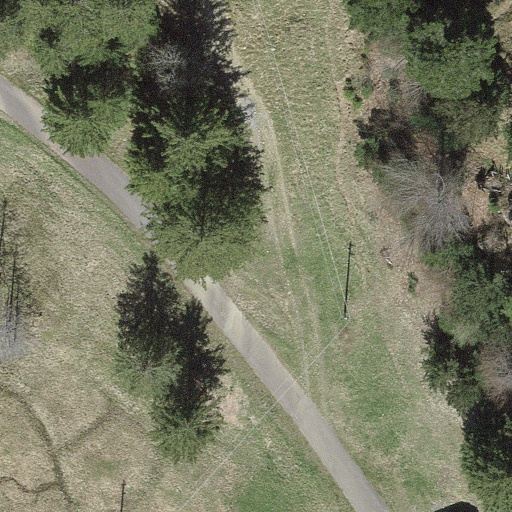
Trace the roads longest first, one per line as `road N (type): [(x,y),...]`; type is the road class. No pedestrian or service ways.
road 1 (unclassified): [(371,511),(81,145),(0,110)]
road 2 (track): [(306,432),(303,278),(222,82),(212,0)]
